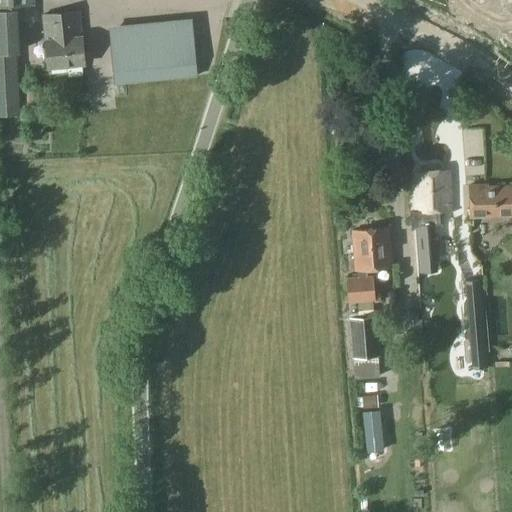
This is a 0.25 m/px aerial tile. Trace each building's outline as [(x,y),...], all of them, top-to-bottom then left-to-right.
[(0,0),(0,110),(19,110),(12,7),(35,6),(34,0),(0,0)] [(48,67),(84,63),(79,11),(43,14),(48,67)] [(117,83),(197,76),(193,29),(113,37),(117,83)] [(188,89),(162,90),(163,114),(189,113),(188,89)] [(416,211),(450,209),(449,171),(416,174),(417,192),(415,192),(416,211)] [(511,185),(487,186),(487,184),(469,185),(470,216),(511,215),(511,185)] [(393,269),(390,229),(352,232),(355,272),(359,272),(360,279),(348,280),(350,304),(375,302),(373,279),(367,279),(367,272),(393,269)] [(1,235),(2,267),(35,266),(34,235),(1,235)] [(481,281),(468,282),(472,355),(486,354),(481,281)] [(356,377),(380,375),(379,356),(381,356),(378,316),(351,318),(356,377)] [(376,395),(363,396),(364,409),(377,408),(376,395)]
